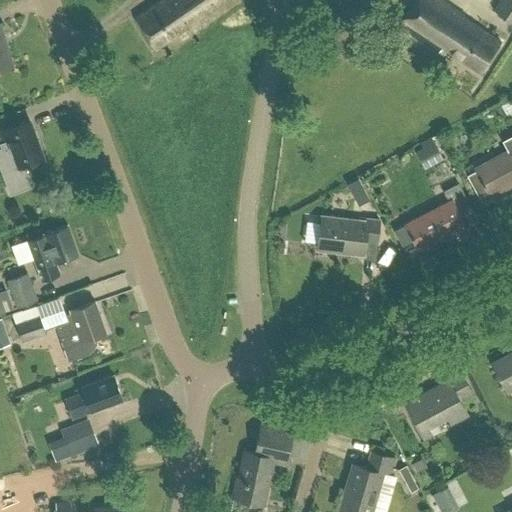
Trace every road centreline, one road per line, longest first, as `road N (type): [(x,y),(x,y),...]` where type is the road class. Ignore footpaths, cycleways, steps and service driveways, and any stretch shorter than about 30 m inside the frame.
road 1 (tertiary): [(195,385),(158,309),(46,0)]
road 2 (unclassified): [(256,362),(248,208),(283,0)]
road 3 (residential): [(313,373),(511,273)]
road 4 (residential): [(299,511),(317,441),(313,373)]
road 5 (tertiary): [(175,511),(195,385)]
